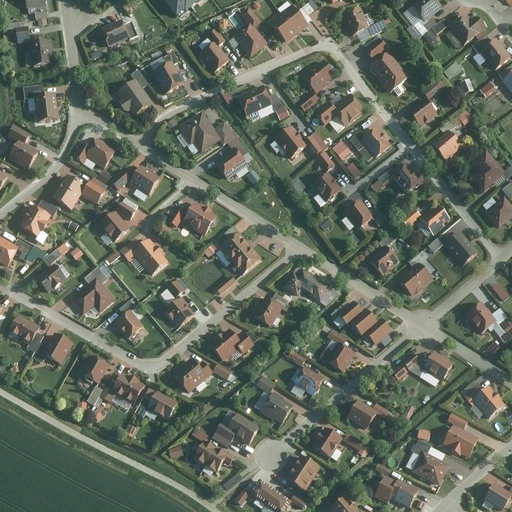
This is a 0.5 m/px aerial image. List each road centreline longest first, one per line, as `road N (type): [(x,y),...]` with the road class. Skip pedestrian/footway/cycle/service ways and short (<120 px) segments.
road 1 (residential): [(299,249),(173,354),(147,366),(0,287)]
road 2 (residential): [(407,146),(330,48),(321,47),(170,113),(142,148)]
road 3 (unclassified): [(210,511),(0,393)]
road 4 (residential): [(420,328),(274,457)]
road 5 (residential): [(500,260),(407,146)]
road 6 (residential): [(299,249),(420,328)]
road 7 (residential): [(0,215),(57,163),(82,114)]
road 8 (residential): [(192,180),(299,249)]
